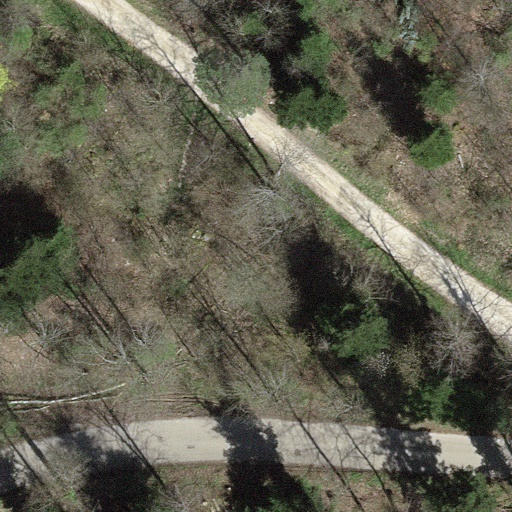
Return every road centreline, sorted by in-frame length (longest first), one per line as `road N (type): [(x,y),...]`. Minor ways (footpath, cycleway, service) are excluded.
road 1 (track): [(68,0),(443,286),(511,322)]
road 2 (unclassified): [(511,431),(438,417),(158,423),(0,470)]
